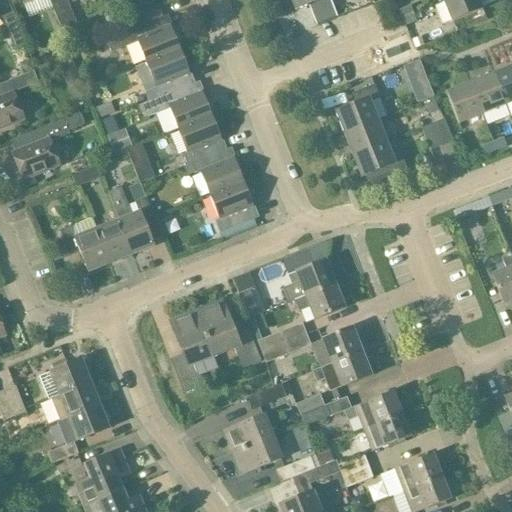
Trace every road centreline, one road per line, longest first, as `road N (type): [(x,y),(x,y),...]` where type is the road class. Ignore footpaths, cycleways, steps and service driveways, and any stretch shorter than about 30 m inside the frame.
road 1 (residential): [(218,511),(148,412),(108,311)]
road 2 (residential): [(303,225),(108,311)]
road 3 (residential): [(469,369),(401,212)]
road 4 (residential): [(108,311),(83,320),(44,318),(32,309),(0,228)]
road 5 (residential): [(502,511),(469,446),(469,369)]
road 6 (residential): [(303,225),(247,86)]
road 7 (residential): [(247,86),(382,33)]
